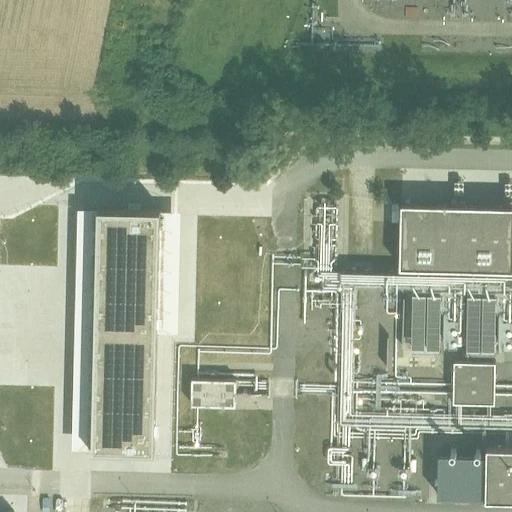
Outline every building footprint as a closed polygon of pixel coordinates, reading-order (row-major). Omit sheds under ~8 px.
[(511,204),(402,202),(400,266),(511,268),(511,204)] [(404,349),(443,349),(443,292),(404,292),(404,349)] [(497,360),(456,360),(455,401),(496,402),(497,360)] [(237,379),(192,378),(192,405),(237,406),(237,379)] [(511,445),(488,445),(488,452),(487,497),(511,497),(511,445)] [(439,496),(487,497),(488,452),(440,451),(439,496)]
